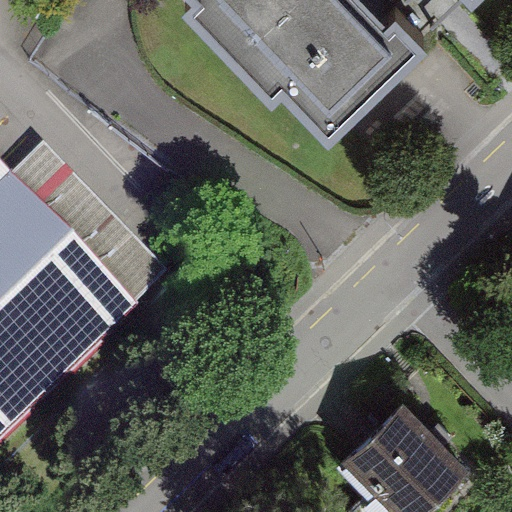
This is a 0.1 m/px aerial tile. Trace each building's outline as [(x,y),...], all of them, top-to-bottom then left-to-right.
[(342,0),(161,0),(183,23),(174,30),(261,122),(273,112),(319,160),(417,66),(385,33),(378,40),(342,0)] [(440,0),(463,26),(489,0),(440,0)] [(74,230),(154,296),(173,272),(94,206),(74,230)] [(0,464),(127,349),(0,219),(0,464)] [(441,511),(460,495),(399,431),(334,492),(352,511),(441,511)]
